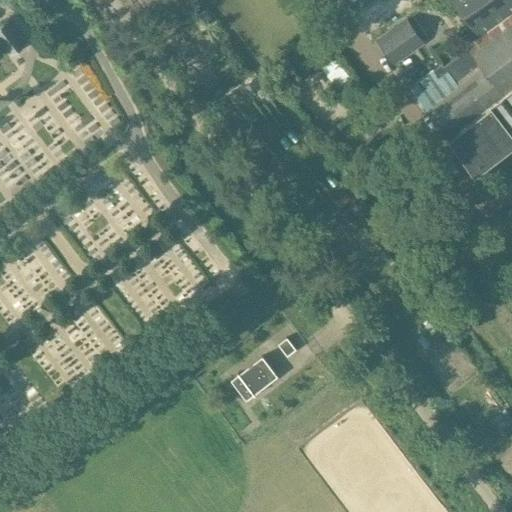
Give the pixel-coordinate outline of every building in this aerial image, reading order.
[(511,0),(454,0),(479,34),(511,10),(511,0)] [(410,86),(443,131),(511,77),(511,13),(468,47),(444,65),(443,63),(410,86)] [(11,55),(11,56),(27,43),(26,43),(8,20),(9,20),(8,19),(0,25),(0,40),(11,55)] [(399,25),(379,39),(395,62),(415,47),(399,25)] [(511,77),(443,131),(475,175),(511,146),(511,77)] [(279,344),(287,355),(296,349),(287,337),(279,344)] [(263,356),(255,361),(231,380),(247,399),(278,376),(263,356)]
